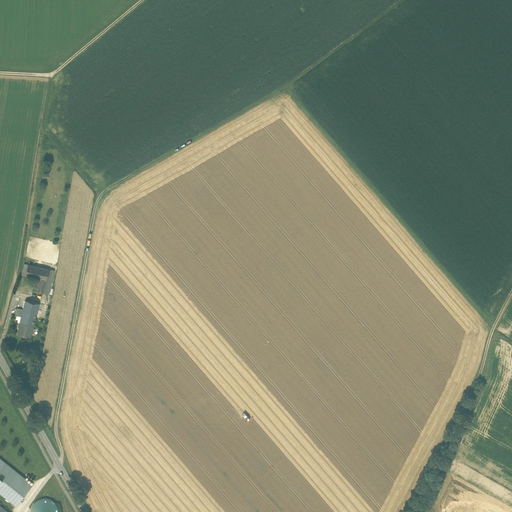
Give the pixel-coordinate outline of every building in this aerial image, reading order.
[(49,269),(28,264),(26,275),(40,278),(46,280),(49,269)] [(46,280),(43,293),(48,294),(54,270),(49,269),(46,280)] [(46,280),(40,278),(37,292),(43,293),(46,280)] [(39,303),(25,300),(21,319),(34,322),(39,303)] [(34,322),(21,319),(17,333),(31,337),(34,322)] [(24,477),(0,457),(0,491),(16,505),(33,484),(24,477)] [(24,477),(33,484),(35,481),(26,473),(24,477)] [(33,504),(31,510),(30,511),(58,511),(59,510),(57,506),(53,501),(48,498),(43,498),(38,500),(33,504)]
